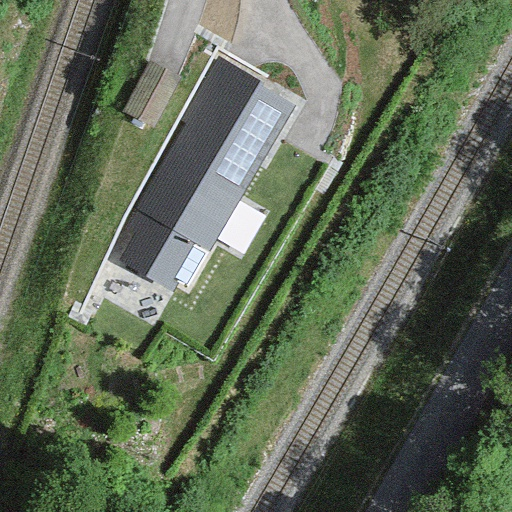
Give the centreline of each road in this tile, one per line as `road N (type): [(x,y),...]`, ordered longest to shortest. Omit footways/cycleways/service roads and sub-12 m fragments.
road 1 (tertiary): [(394,511),(511,314)]
road 2 (residential): [(308,140),(322,86),(274,18),(271,0)]
